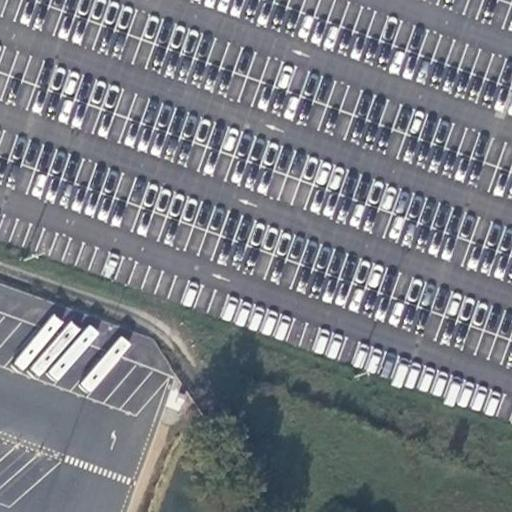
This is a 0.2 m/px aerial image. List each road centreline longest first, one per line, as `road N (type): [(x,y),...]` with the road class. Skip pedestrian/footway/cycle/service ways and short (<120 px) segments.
road 1 (unknown): [(0,34),(511,218)]
road 2 (unknown): [(511,389),(0,205)]
road 3 (unknown): [(0,119),(511,301)]
road 4 (unknown): [(141,0),(511,134)]
road 5 (track): [(0,268),(164,332),(274,511)]
road 6 (unknown): [(370,0),(511,51)]
